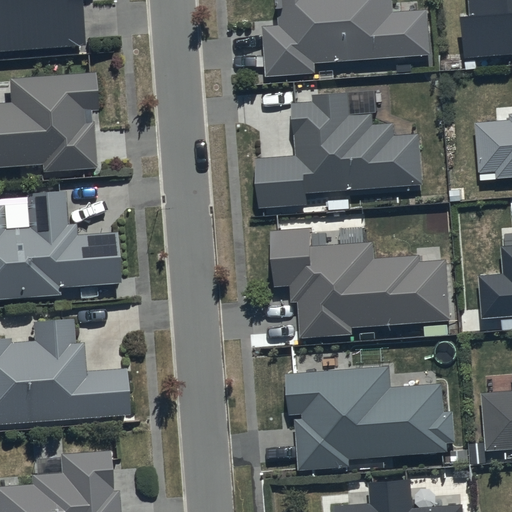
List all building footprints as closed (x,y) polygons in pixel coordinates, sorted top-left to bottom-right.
[(0,0),(0,54),(86,49),(82,0),(0,0)] [(279,0),(282,25),(266,26),(268,77),(318,75),(317,64),(434,55),(430,10),(396,13),(395,0),(279,0)] [(511,0),(471,0),(472,16),(465,17),(468,59),(511,55),(511,0)] [(11,104),(0,104),(0,169),(44,167),(44,174),(97,170),(93,114),(99,113),(97,75),(9,81),(11,104)] [(299,156),(259,159),(262,210),(311,207),(311,195),(426,187),(422,136),(397,138),(396,125),(375,127),(374,115),(352,117),(351,94),(314,96),(315,104),(295,105),(299,156)] [(511,120),(478,123),(482,172),(499,171),(499,180),(511,179),(511,120)] [(66,194),(27,196),(28,230),(6,231),(5,208),(0,208),(0,301),(61,298),(60,289),(121,286),(118,234),(77,237),(76,227),(68,227),(66,194)] [(314,229),(274,231),(277,287),(294,287),(294,303),(302,302),(304,339),(355,337),(355,329),(455,322),(451,262),(423,264),(423,256),(378,259),(377,244),(315,248),(314,229)] [(506,275),(482,276),(485,320),(511,317),(511,248),(504,249),(506,275)] [(0,426),(131,419),(128,371),(86,373),(85,345),(75,346),(74,323),(34,325),(35,346),(10,347),(10,341),(0,341),(0,426)] [(389,363),(287,370),(290,412),(301,411),(302,415),(295,415),(298,467),(352,463),(351,456),(448,449),(447,438),(455,438),(453,409),(443,409),(441,381),(391,384),(389,363)] [(511,386),(483,388),(487,447),(511,445),(511,386)] [(33,487),(0,489),(0,511),(122,511),(121,493),(113,493),(111,454),(62,457),(63,475),(32,477),(33,487)] [(466,511),(467,506),(416,509),(414,481),(372,483),(373,505),(337,506),(337,511),(466,511)]
